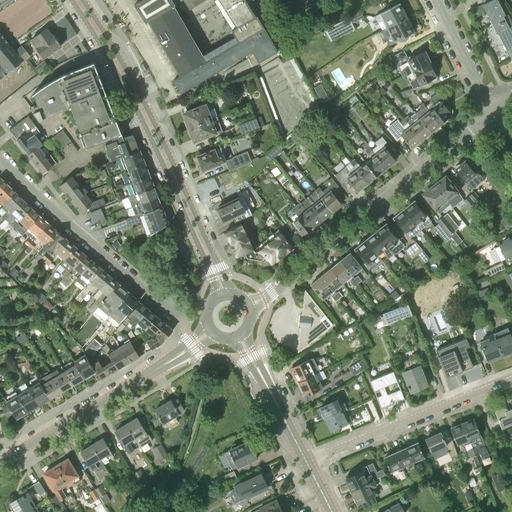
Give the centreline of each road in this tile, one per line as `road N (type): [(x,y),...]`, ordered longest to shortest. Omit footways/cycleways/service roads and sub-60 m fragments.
road 1 (tertiary): [(223,294),(140,110),(75,0)]
road 2 (residential): [(248,308),(493,114)]
road 3 (unclassified): [(0,461),(211,332)]
road 4 (residential): [(178,319),(0,160)]
road 5 (residential): [(306,459),(511,379)]
road 6 (tertiary): [(306,459),(238,336)]
road 7 (residential): [(493,114),(433,0)]
